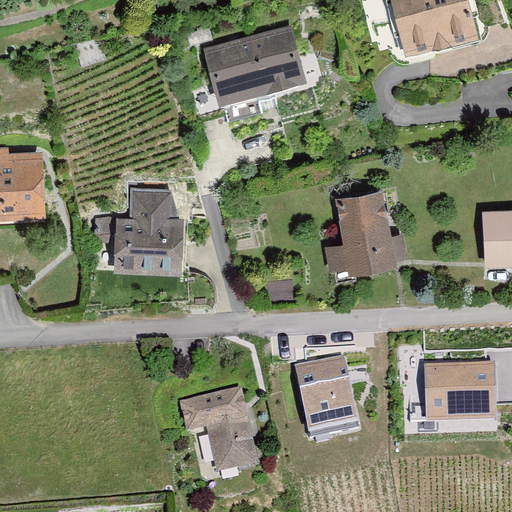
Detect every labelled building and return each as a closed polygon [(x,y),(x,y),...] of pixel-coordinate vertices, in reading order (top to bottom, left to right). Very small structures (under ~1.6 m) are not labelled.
[(467,0),(393,0),(407,52),(476,35),(467,0)] [(236,105),(319,84),(306,33),(223,55),(236,105)] [(39,156),(0,157),(0,218),(42,217),(39,156)] [(133,220),(118,219),(116,270),(178,272),(180,219),(168,219),(169,193),(134,192),(133,220)] [(381,192),(332,197),(337,246),(321,247),(325,277),(405,269),(401,237),(386,238),(381,192)] [(511,219),(480,220),(480,270),(511,270),(511,219)] [(345,357),(292,373),(308,440),(361,428),(345,357)] [(497,367),(425,367),(425,425),(498,425),(497,367)] [(252,387),(189,401),(197,436),(217,432),(226,473),(269,463),(252,387)]
